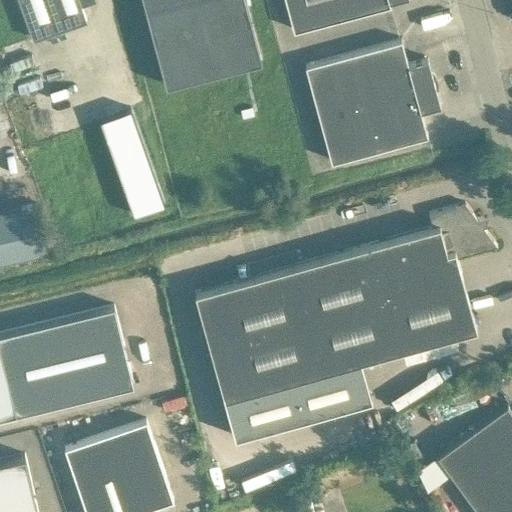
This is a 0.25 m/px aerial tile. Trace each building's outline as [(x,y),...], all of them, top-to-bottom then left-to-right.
[(18,0),(33,38),(86,19),(81,4),(91,0),(18,0)] [(144,0),(166,83),(260,60),(245,0),(144,0)] [(285,0),(293,29),(390,3),(389,0),(285,0)] [(401,37),(305,63),(331,160),(428,134),(421,109),(440,103),(428,57),(408,62),(401,37)] [(131,107),(100,118),(133,212),(165,201),(131,107)] [(0,210),(0,260),(37,251),(35,243),(47,240),(38,201),(26,204),(0,210)] [(432,225),(195,290),(235,435),(356,402),(345,363),(477,327),(457,256),(497,245),(465,201),(428,211),(432,225)] [(0,415),(134,383),(114,304),(0,331),(0,415)] [(498,374),(487,379),(492,390),(503,385),(498,374)] [(511,511),(511,408),(507,402),(437,452),(481,511),(511,511)] [(174,497),(147,417),(65,445),(87,511),(151,511),(149,506),(174,497)] [(37,511),(25,453),(0,458),(0,511),(37,511)]
